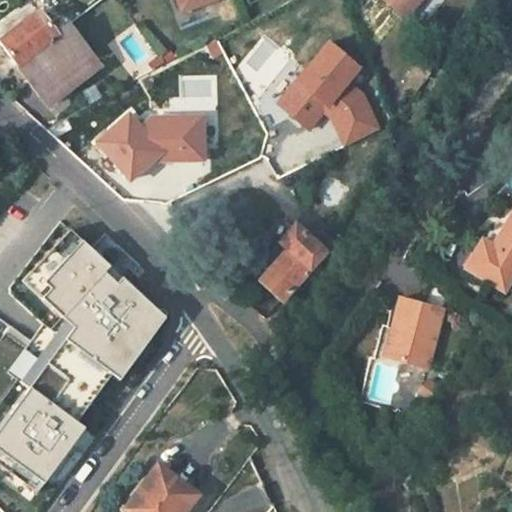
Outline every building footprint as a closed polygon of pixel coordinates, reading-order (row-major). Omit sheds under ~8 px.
[(188,9),(185,0),(177,0),(182,11),(188,9)] [(212,0),(185,0),(188,9),(212,0)] [(383,0),(402,15),(413,0),(383,0)] [(406,18),(420,0),(413,0),(402,15),(406,18)] [(99,66),(67,25),(62,29),(55,34),(38,11),(0,40),(0,44),(47,105),(99,66)] [(352,84),(364,69),(331,43),(281,106),(310,129),(323,113),(330,118),(344,147),(382,129),(366,95),(352,84)] [(176,57),(172,50),(165,54),(169,61),(176,57)] [(201,116),(146,116),(137,125),(129,116),(99,142),(134,181),(155,161),(202,161),(201,116)] [(286,249),(257,281),(280,301),(332,243),(320,232),(323,229),(305,212),(278,242),(286,249)] [(504,291),(511,276),(511,212),(492,246),(481,239),(465,268),(504,291)] [(45,284),(84,242),(71,230),(24,281),(42,298),(51,289),(45,284)] [(42,298),(75,330),(0,427),(0,448),(45,481),(73,442),(85,425),(77,420),(112,372),(120,377),(166,315),(84,242),(45,284),(51,289),(42,298)] [(427,368),(443,310),(399,298),(384,357),(427,368)] [(461,309),(456,303),(452,307),(456,313),(461,309)] [(440,389),(428,380),(419,392),(431,402),(440,389)] [(358,435),(355,428),(350,431),(353,438),(358,435)] [(45,481),(0,448),(0,461),(39,489),(45,481)] [(157,464),(124,508),(128,511),(183,511),(197,494),(157,464)] [(453,502),(450,485),(441,487),(444,503),(453,502)]
